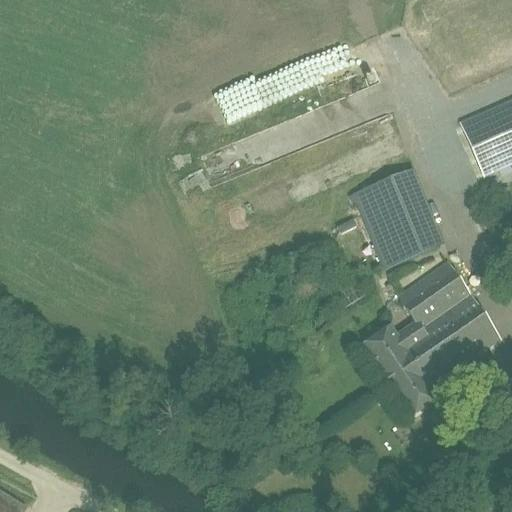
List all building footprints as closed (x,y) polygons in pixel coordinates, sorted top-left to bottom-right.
[(377,68),(393,61),(382,36),(366,42),(377,68)] [(511,102),(460,125),(483,178),(511,165),(511,102)] [(171,136),(151,144),(156,157),(203,138),(196,121),(170,132),(171,136)] [(206,161),(212,179),(221,176),(215,158),(206,161)] [(353,200),(384,275),(444,251),(414,176),(353,200)] [(511,200),(507,190),(492,196),(508,232),(511,230),(511,200)] [(295,290),(341,268),(335,256),(289,278),(295,290)] [(389,329),(360,348),(411,420),(439,401),(431,389),(499,342),(446,265),(396,300),(415,325),(396,338),(389,329)] [(0,511),(24,511),(26,510),(0,493),(0,511)]
